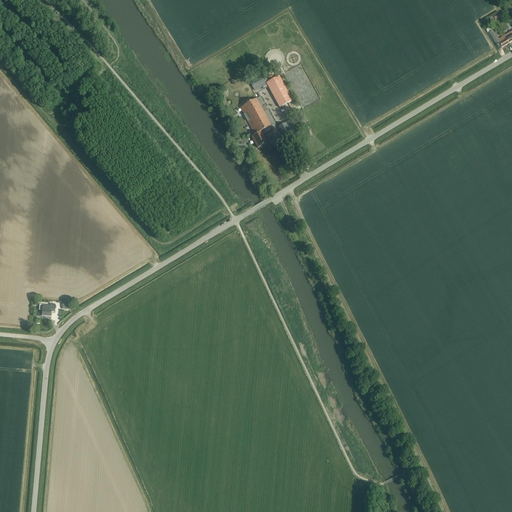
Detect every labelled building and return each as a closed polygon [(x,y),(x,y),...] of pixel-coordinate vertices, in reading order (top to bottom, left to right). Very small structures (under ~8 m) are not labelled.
[(491,22),(494,20),(494,21),(497,25),(499,24),(496,20),(500,17),(496,13),(491,16),(491,17),(489,18),(491,22)] [(493,30),(489,33),(497,46),(498,47),(498,48),(500,50),(502,49),(509,44),(506,39),(504,36),(501,38),(499,39),(493,30)] [(253,83),(251,83),(254,89),(256,88),(264,83),(266,82),(265,81),(268,80),(265,76),(261,78),(253,83)] [(280,108),(293,101),(280,77),(266,84),(280,108)] [(275,124),(260,97),(240,108),(254,134),(251,136),(258,149),(268,144),(262,132),(275,124)] [(287,141),(300,133),(292,120),(279,127),(287,141)] [(39,315),(39,316),(42,316),(51,317),(52,312),(55,312),(55,308),(55,307),(56,304),(50,304),(50,306),(43,305),(40,305),(39,310),(39,315)]
